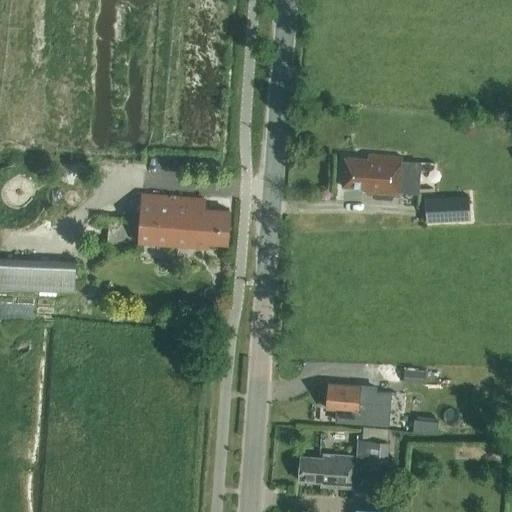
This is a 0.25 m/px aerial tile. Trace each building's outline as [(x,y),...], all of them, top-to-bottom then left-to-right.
[(41,73),(64,75),(66,39),(43,37),(41,73)] [(85,76),(87,40),(66,39),(64,75),(85,76)] [(107,77),(109,42),(87,40),(85,76),(107,77)] [(129,79),(132,43),(109,42),(107,77),(129,79)] [(368,160),(344,158),(342,188),(366,190),(365,194),(399,197),(399,193),(418,194),(421,163),(401,162),(402,158),(368,155),(368,160)] [(141,193),(139,221),(138,243),(207,249),(207,244),(227,245),(229,212),(202,210),(203,198),(141,193)] [(425,198),(426,223),(470,220),(469,196),(425,198)] [(0,259),(0,287),(74,292),(75,263),(0,259)] [(403,383),(424,384),(425,371),(404,369),(403,383)] [(375,388),(329,384),(327,409),(344,410),(343,412),(358,413),(358,404),(374,405),(375,388)] [(103,413),(101,451),(145,454),(146,428),(114,426),(115,414),(103,413)] [(436,434),(438,421),(414,419),(413,432),(436,434)] [(357,458),(323,455),(323,459),(301,457),(299,480),(321,482),(321,486),(356,488),(357,467),(387,469),(390,441),(386,441),(386,432),(373,431),(373,440),(358,439),(357,458)] [(145,454),(101,451),(98,489),(110,490),(111,478),(143,480),(145,454)] [(126,511),(127,503),(109,502),(91,501),(90,511),(126,511)]
